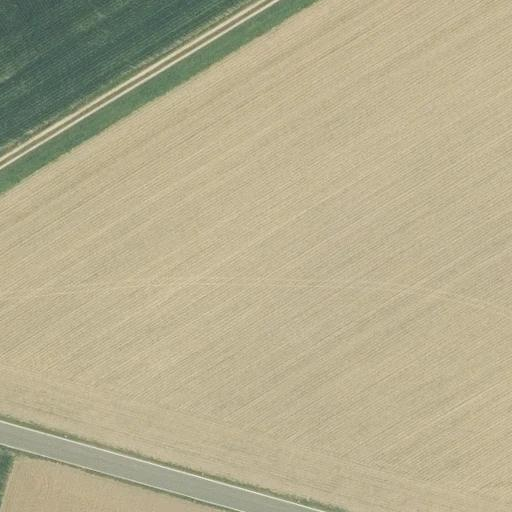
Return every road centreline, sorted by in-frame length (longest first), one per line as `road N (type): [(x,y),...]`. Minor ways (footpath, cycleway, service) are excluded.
road 1 (track): [(272,0),(0,164)]
road 2 (tertiary): [(274,511),(0,434)]
